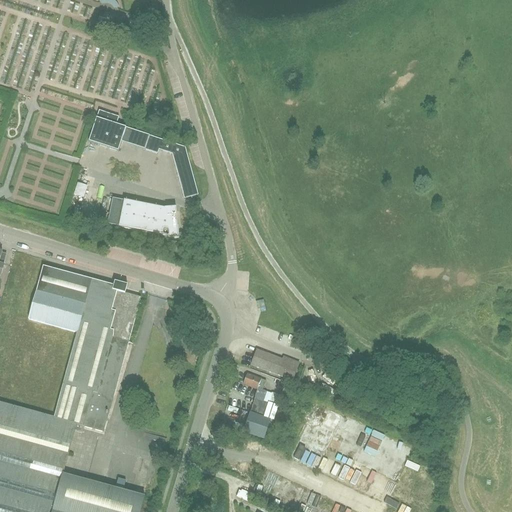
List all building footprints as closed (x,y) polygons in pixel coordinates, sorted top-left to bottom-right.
[(113,8),(113,9),(118,8),(118,7),(118,6),(117,5),(117,4),(116,3),(115,2),(115,1),(114,1),(113,1),(113,0),(112,0),(101,0),(100,1),(99,1),(102,5),(103,5),(104,4),(105,4),(106,4),(107,4),(107,5),(108,5),(109,5),(110,6),(111,6),(111,7),(112,7),(113,8)] [(99,111),(96,119),(116,125),(119,118),(99,111)] [(89,142),(118,152),(126,128),(96,119),(89,142)] [(149,136),(145,150),(158,154),(159,150),(172,154),(184,199),(199,195),(185,148),(149,136)] [(166,209),(124,201),(119,227),(168,237),(168,239),(178,239),(176,211),(176,207),(166,208),(166,209)] [(110,410),(141,298),(117,291),(114,285),(43,266),(29,319),(77,333),(54,418),(0,403),(0,511),(139,511),(144,496),(62,473),(74,431),(82,433),(84,427),(103,432),(110,409),(110,410)] [(258,350),(252,365),(293,381),(299,364),(284,358),(283,360),(258,350)] [(266,382),(248,374),(244,385),(258,390),(257,393),(252,392),(250,397),(255,399),(251,413),(250,413),(244,432),(264,439),(269,424),(271,425),(277,406),(264,401),(267,392),(263,391),(266,382)] [(280,396),(284,397),(288,386),(284,385),(280,396)] [(310,406),(290,461),(319,471),(339,416),(310,406)] [(401,484),(415,448),(345,421),(331,457),(401,484)] [(414,511),(430,471),(408,463),(390,511),(414,511)] [(351,471),(345,485),(351,487),(357,473),(351,471)] [(119,479),(117,487),(123,489),(125,481),(119,479)] [(252,496),(236,490),(233,496),(246,501),(245,503),(249,505),(252,496)]
